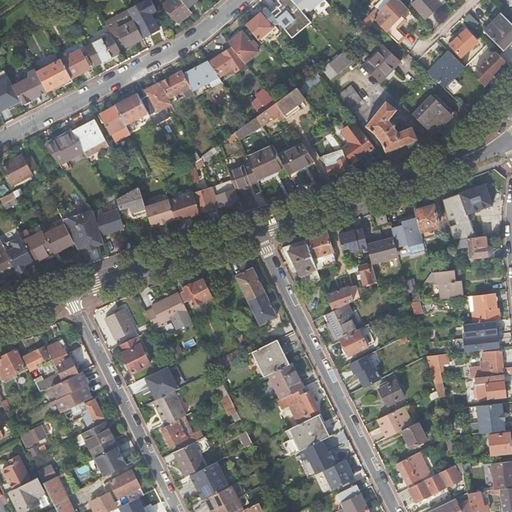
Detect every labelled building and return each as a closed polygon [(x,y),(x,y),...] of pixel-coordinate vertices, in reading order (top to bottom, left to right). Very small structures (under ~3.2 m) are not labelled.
[(179,22),(191,12),(187,7),(181,0),(167,0),(163,4),(179,22)] [(278,22),(283,27),(302,12),(292,0),(286,0),(271,14),(278,22)] [(379,0),(373,6),(378,11),(389,0),(379,0)] [(378,14),(373,18),(376,22),(377,23),(384,30),(397,42),(403,36),(395,28),(404,19),(400,14),(407,8),(399,0),(389,0),(378,11),(376,13),(378,14)] [(425,18),(444,0),(415,0),(412,3),(425,18)] [(246,25),(261,43),(276,31),(273,27),(275,26),(278,22),(271,14),(266,8),(260,13),(246,25)] [(133,20),(128,10),(105,22),(111,34),(119,49),(125,46),(126,46),(143,38),(134,21),(133,20)] [(134,21),(143,38),(159,29),(150,11),(133,20),(134,21)] [(511,24),(500,13),(483,30),(502,49),(511,39),(511,24)] [(468,14),(463,19),(472,28),(477,23),(468,14)] [(376,22),(373,18),(371,15),(359,25),(364,32),(376,22)] [(454,50),(460,56),(462,54),(476,40),(465,29),(449,44),(454,50)] [(231,47),(237,54),(245,63),(256,54),(246,42),(248,40),(241,32),(228,43),(231,47)] [(85,47),(95,66),(120,52),(119,49),(111,34),(85,47)] [(361,65),(379,82),(400,62),(382,45),(361,65)] [(209,62),(219,77),(233,68),(235,72),(246,64),(245,63),(237,54),(231,47),(222,53),(209,62)] [(345,49),(338,55),(322,69),(330,78),(354,58),(345,49)] [(503,59),(493,49),(471,73),(482,84),(492,74),(490,72),(493,69),(503,59)] [(60,60),(70,79),(90,69),(80,50),(60,60)] [(447,50),(426,72),(428,74),(442,87),(463,65),(447,50)] [(36,72),(46,91),(70,79),(60,60),(36,72)] [(190,87),(193,91),(196,97),(222,82),(219,77),(209,62),(208,60),(183,74),(190,87)] [(28,78),(12,86),(22,104),(38,96),(40,94),(46,91),(36,72),(35,69),(28,72),(28,78)] [(160,83),(168,98),(190,87),(183,74),(182,71),(160,83)] [(317,72),(297,87),(300,91),(320,77),(317,72)] [(297,86),(292,80),(285,86),(290,92),(297,87),(297,86)] [(171,104),(168,98),(160,83),(144,91),(155,112),(171,104)] [(12,86),(11,84),(0,89),(0,95),(8,111),(22,104),(12,86)] [(351,85),(341,93),(352,107),(362,100),(351,85)] [(290,92),(277,101),(276,102),(279,107),(283,114),(285,116),(286,117),(293,112),(291,108),(297,104),(305,98),(300,91),(297,87),(290,92)] [(277,101),(266,88),(255,95),(261,104),(266,110),(276,102),(277,101)] [(115,106),(125,124),(147,113),(138,95),(115,106)] [(429,95),(411,114),(413,116),(431,97),(429,95)] [(431,97),(413,116),(432,134),(450,116),(431,97)] [(385,100),(365,125),(376,134),(380,139),(381,139),(386,152),(416,139),(411,126),(398,131),(394,126),(395,126),(393,124),(392,124),(388,119),(396,109),(385,100)] [(276,102),(266,110),(263,112),(259,115),(256,116),(260,124),(262,127),(279,115),(282,119),(285,116),(283,114),(279,107),(276,102)] [(263,112),(266,110),(261,104),(254,109),(259,115),(263,112)] [(293,112),(300,108),(297,104),(291,108),(293,112)] [(110,134),(126,126),(125,124),(115,106),(100,114),(110,134)] [(256,116),(249,122),(236,131),(235,132),(238,138),(239,140),(260,127),(262,130),(263,129),(262,127),(260,124),(256,116)] [(72,131),(83,151),(105,139),(94,120),(89,123),(88,120),(85,122),(86,124),(76,130),(75,127),(71,129),(72,131)] [(374,147),(354,122),(342,131),(350,142),(342,149),(343,151),(352,163),(361,156),(367,152),(374,147)] [(331,133),(327,128),(321,133),(325,138),(325,137),(331,133)] [(65,161),(83,152),(83,151),(72,131),(55,141),(65,161)] [(235,132),(220,143),(218,144),(221,150),(238,138),(235,132)] [(342,149),(337,142),(332,145),(339,154),(343,151),(342,149)] [(221,150),(218,144),(201,156),(203,162),(221,150)] [(303,144),(279,156),(291,178),(297,174),(296,172),(314,162),(303,144)] [(250,164),(256,178),(275,170),(275,172),(285,167),(279,156),(273,146),(247,158),(250,164)] [(2,168),(11,186),(32,174),(30,170),(25,159),(23,155),(11,161),(12,163),(2,168)] [(31,156),(25,159),(30,170),(36,166),(31,156)] [(201,156),(199,158),(188,166),(193,181),(190,182),(198,179),(195,170),(204,163),(203,162),(201,156)] [(345,158),(325,165),(328,174),(348,168),(351,177),(360,174),(352,163),(347,164),(345,158)] [(244,166),(229,171),(236,191),(251,185),(251,184),(258,182),(256,178),(250,164),(244,167),(244,166)] [(193,181),(188,166),(185,169),(189,182),(190,182),(193,181)] [(213,189),(216,197),(217,197),(220,207),(238,201),(232,181),(212,187),(213,189)] [(452,197),(443,200),(453,239),(467,238),(473,237),(464,214),(492,205),(485,184),(452,196),(452,197)] [(138,187),(131,190),(117,199),(120,210),(130,207),(133,217),(147,213),(144,205),(143,201),(138,187)] [(215,206),(219,205),(216,197),(213,189),(209,190),(209,188),(195,193),(200,212),(207,210),(208,211),(214,210),(213,208),(215,207),(215,206)] [(20,189),(14,192),(17,197),(23,194),(20,189)] [(17,197),(14,192),(1,199),(3,204),(4,204),(17,197)] [(169,200),(175,219),(175,220),(184,217),(191,215),(192,217),(200,215),(193,193),(169,200)] [(147,215),(151,227),(159,224),(159,225),(168,223),(167,221),(175,219),(169,200),(168,199),(156,204),(155,202),(144,205),(147,213),(147,215)] [(414,210),(419,229),(439,224),(433,205),(414,210)] [(102,209),(94,212),(96,218),(100,230),(108,227),(110,233),(118,230),(117,226),(116,224),(122,222),(118,210),(104,214),(102,209)] [(63,221),(64,222),(65,225),(74,243),(79,252),(86,250),(87,252),(97,249),(96,246),(104,244),(100,232),(100,230),(96,218),(94,212),(92,210),(83,214),(63,221)] [(385,215),(375,217),(377,224),(386,222),(385,215)] [(44,235),(53,253),(74,243),(65,225),(44,235)] [(23,242),(34,263),(53,253),(44,235),(43,232),(23,242)] [(305,239),(313,260),(317,259),(316,257),(333,251),(326,232),(305,239)] [(0,240),(16,271),(23,284),(34,278),(27,266),(25,267),(7,233),(0,236),(0,240)] [(486,237),(485,236),(473,237),(467,238),(470,258),(487,256),(489,255),(490,254),(491,253),(491,251),(491,249),(490,248),(488,246),(486,246),(485,242),(486,240),(487,238),(486,237)] [(393,238),(369,243),(372,255),(396,248),(393,238)] [(317,270),(313,260),(305,239),(281,247),(280,250),(288,265),(294,262),(306,286),(320,278),(317,270)] [(0,278),(0,279),(16,271),(0,240),(0,278)] [(367,248),(371,261),(371,262),(398,256),(396,248),(372,255),(369,243),(366,244),(367,248)] [(121,248),(123,253),(132,250),(130,245),(121,248)] [(415,248),(408,249),(400,251),(403,265),(426,259),(422,246),(415,248)] [(367,265),(359,267),(363,284),(372,282),(367,265)] [(252,267),(235,276),(247,301),(264,293),(252,267)] [(459,273),(459,269),(433,272),(435,289),(433,289),(434,297),(456,294),(454,281),(454,274),(459,273)] [(403,275),(398,278),(401,292),(407,291),(403,275)] [(192,306),(213,296),(204,278),(184,288),(185,291),(182,293),(185,300),(189,299),(192,306)] [(349,286),(353,300),(359,297),(356,285),(349,286)] [(349,286),(326,295),(332,310),(346,304),(353,300),(349,286)] [(152,308),(145,311),(153,328),(154,329),(161,325),(160,323),(171,318),(176,329),(192,322),(178,292),(151,305),(152,308)] [(264,293),(247,301),(259,325),(276,316),(264,293)] [(473,295),(476,319),(504,316),(503,308),(496,309),(494,293),(473,295)] [(429,302),(415,303),(416,313),(430,311),(429,302)] [(346,304),(332,310),(323,315),(327,323),(329,322),(332,327),(330,328),(335,339),(340,337),(358,328),(346,304)] [(133,338),(138,336),(124,308),(105,318),(118,345),(120,344),(133,338)] [(498,325),(469,328),(469,337),(477,336),(478,347),(500,345),(498,325)] [(358,328),(340,337),(349,354),(367,345),(358,328)] [(364,330),(369,344),(375,341),(369,328),(364,330)] [(141,343),(138,336),(133,338),(137,345),(140,344),(141,343)] [(404,336),(395,340),(398,345),(406,341),(404,336)] [(137,345),(133,338),(120,344),(124,352),(122,353),(131,373),(150,364),(140,344),(137,345)] [(58,371),(62,381),(68,378),(63,366),(59,368),(57,363),(68,358),(64,349),(66,348),(62,339),(46,347),(58,371)] [(277,339),(268,343),(252,351),(253,353),(248,356),(259,379),(263,376),(272,372),(289,363),(277,339)] [(176,342),(166,347),(173,360),(184,355),(176,342)] [(29,354),(24,357),(30,371),(37,367),(35,364),(48,357),(43,347),(33,352),(32,349),(28,351),(29,354)] [(16,349),(0,356),(0,361),(2,367),(0,367),(0,372),(3,378),(25,367),(16,349)] [(511,373),(511,366),(503,367),(501,351),(482,353),(483,361),(488,361),(488,365),(486,365),(487,377),(503,375),(511,373)] [(365,356),(349,363),(355,374),(357,372),(364,387),(381,378),(376,369),(371,368),(365,356)] [(303,387),(291,363),(289,363),(272,372),(263,376),(276,401),(278,400),(298,390),(303,387)] [(167,364),(144,376),(156,398),(178,387),(167,364)] [(41,376),(34,379),(40,392),(51,386),(62,381),(58,371),(55,372),(56,374),(44,381),(41,376)] [(82,371),(51,386),(57,399),(86,384),(88,383),(85,377),(82,371)] [(439,372),(431,373),(434,382),(442,381),(439,372)] [(487,377),(474,378),(475,390),(477,399),(505,396),(503,375),(487,377)] [(395,379),(378,388),(387,405),(404,396),(395,379)] [(55,400),(61,412),(64,411),(84,401),(92,397),(89,391),(86,384),(57,399),(55,400)] [(298,390),(278,400),(282,408),(289,405),(298,423),(320,412),(309,390),(300,395),(298,390)] [(156,399),(153,401),(166,425),(177,419),(186,415),(173,391),(156,399)] [(104,417),(95,398),(85,403),(84,401),(64,411),(68,417),(75,419),(84,415),(88,424),(104,417)] [(501,403),(476,406),(478,422),(480,433),(493,431),(505,430),(503,421),(502,413),(501,403)] [(412,424),(403,406),(378,419),(386,437),(401,430),(412,424)] [(298,423),(286,429),(291,438),(285,441),(290,451),(295,449),(296,452),(307,446),(307,447),(322,439),(328,436),(321,423),(323,421),(319,413),(311,417),(298,423)] [(166,425),(161,428),(170,446),(184,439),(181,433),(177,435),(174,430),(181,427),(177,419),(166,425)] [(117,446),(105,421),(83,432),(95,457),(117,446)] [(412,424),(401,430),(410,447),(426,439),(418,422),(412,424)] [(471,423),(472,434),(480,433),(478,422),(471,423)] [(40,426),(37,427),(43,439),(46,437),(40,426)] [(37,427),(21,435),(26,447),(43,439),(37,427)] [(346,435),(343,429),(332,434),(333,437),(334,440),(346,435)] [(193,442),(203,437),(199,430),(186,436),(190,444),(193,442)] [(509,432),(493,434),(495,454),(511,452),(509,432)] [(307,447),(294,453),(296,458),(317,448),(319,451),(322,450),(328,463),(342,456),(334,440),(333,437),(324,442),(322,439),(307,447)] [(266,440),(254,446),(265,468),(277,462),(266,440)] [(190,444),(174,452),(186,477),(190,475),(205,467),(193,442),(190,444)] [(30,447),(33,456),(41,453),(38,444),(30,447)] [(127,465),(117,446),(95,457),(104,476),(127,465)] [(429,473),(419,452),(407,458),(397,464),(407,484),(417,479),(429,473)] [(0,469),(0,471),(10,491),(28,482),(15,456),(6,460),(8,465),(0,469)] [(353,477),(344,459),(324,469),(333,487),(353,477)] [(511,460),(492,463),(495,489),(511,486),(511,460)] [(229,486),(217,461),(205,467),(190,475),(192,479),(194,477),(202,495),(200,496),(202,500),(204,498),(206,502),(208,501),(213,511),(238,511),(243,510),(231,485),(229,486)] [(461,478),(454,465),(398,493),(401,500),(413,495),(416,501),(461,478)] [(120,501),(122,505),(144,494),(131,470),(110,480),(111,483),(120,501)] [(58,511),(74,511),(67,498),(56,476),(43,482),(54,504),(58,511)] [(10,491),(8,492),(18,511),(26,507),(27,508),(36,503),(31,491),(41,485),(37,478),(28,482),(10,491)] [(356,484),(337,493),(346,511),(361,511),(368,509),(356,484)] [(511,488),(501,490),(503,510),(511,508),(511,488)] [(478,491),(467,494),(470,507),(471,511),(485,511),(488,511),(486,505),(483,506),(478,491)] [(92,511),(102,511),(101,509),(114,502),(115,502),(110,492),(89,502),(94,511),(92,511)] [(467,494),(466,492),(433,509),(430,510),(428,511),(453,511),(454,511),(453,511),(471,511),(470,507),(467,494)] [(281,500),(277,493),(248,507),(250,511),(258,511),(262,510),(261,508),(268,504),(269,506),(281,500)] [(101,509),(102,511),(107,511),(117,508),(115,504),(114,502),(101,509)]
